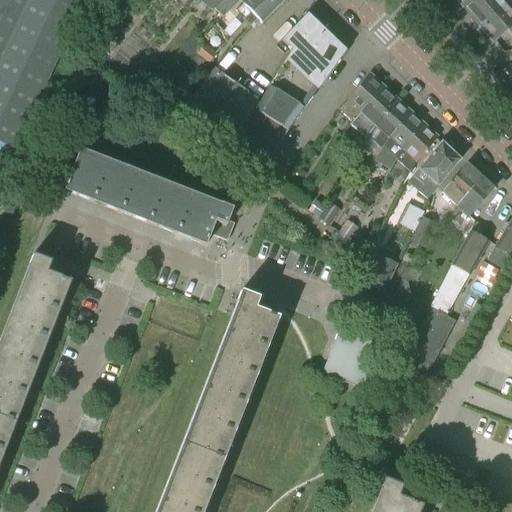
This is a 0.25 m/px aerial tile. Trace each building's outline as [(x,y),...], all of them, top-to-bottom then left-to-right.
[(0,0),(0,143),(14,150),(85,0),(0,0)] [(211,11),(213,9),(222,18),(239,1),(237,0),(199,0),(210,11),(210,10),(211,11)] [(246,0),(241,5),(235,11),(245,20),(251,14),(252,15),(265,0),(246,0)] [(251,14),(245,20),(250,26),(257,19),(262,24),(285,0),(265,0),(252,15),(251,14)] [(454,0),(463,10),(474,0),(454,0)] [(474,0),(463,10),(477,26),(506,1),(505,0),(474,0)] [(506,1),(477,26),(492,43),(506,30),(511,36),(511,35),(511,5),(508,1),(507,2),(506,1)] [(345,51),(306,14),(281,40),(291,50),(254,110),(285,133),(287,131),(345,51)] [(208,65),(217,54),(202,43),(194,54),(208,65)] [(213,68),(171,124),(221,159),(259,101),(213,68)] [(346,101),(338,110),(351,123),(352,123),(353,124),(360,115),(359,114),(383,87),(369,74),(368,75),(351,95),(346,101)] [(352,123),(350,126),(366,139),(367,137),(373,127),(396,99),(383,87),(359,114),(360,115),(353,124),(352,123)] [(373,127),(367,137),(380,150),(381,147),(386,139),(410,112),(396,99),(373,127)] [(285,133),(254,110),(229,150),(223,160),(222,160),(221,161),(242,174),(243,173),(242,173),(258,149),(270,157),(285,133)] [(386,139),(381,147),(395,160),(400,152),(423,125),(410,112),(386,139)] [(400,152),(395,160),(408,172),(413,164),(414,165),(437,137),(423,125),(400,152)] [(418,168),(411,177),(422,186),(417,192),(426,200),(437,187),(460,161),(451,153),(452,151),(444,144),(442,145),(441,143),(418,169),(418,168)] [(228,213),(77,154),(66,181),(65,180),(63,186),(64,186),(62,191),(204,246),(209,235),(226,242),(233,224),(226,221),(231,209),(230,208),(228,213)] [(463,214),(468,217),(493,189),(465,165),(440,193),(463,214)] [(318,217),(324,207),(314,201),(308,210),(318,217)] [(327,202),(317,218),(329,226),(339,210),(327,202)] [(409,243),(410,243),(423,249),(435,224),(421,217),(409,243)] [(499,230),(503,234),(486,260),(504,272),(511,260),(511,219),(509,224),(504,223),(499,230)] [(347,245),(351,239),(358,228),(351,224),(346,221),(335,237),(347,245)] [(451,266),(468,276),(487,242),(470,232),(451,266)] [(360,260),(367,250),(354,241),(351,244),(347,251),(351,254),(360,260)] [(0,460),(70,281),(46,272),(50,262),(32,255),(31,257),(36,259),(0,351),(0,460)] [(378,255),(364,285),(383,294),(397,265),(378,255)] [(202,511),(278,318),(254,308),(258,298),(240,291),(239,293),(244,295),(159,511),(202,511)] [(413,336),(390,380),(422,384),(455,322),(428,308),(413,336)] [(347,334),(338,330),(332,346),(333,346),(323,373),(365,389),(377,357),(381,347),(347,334)] [(418,511),(421,506),(397,496),(401,486),(383,479),(383,480),(388,482),(375,511),(418,511)]
